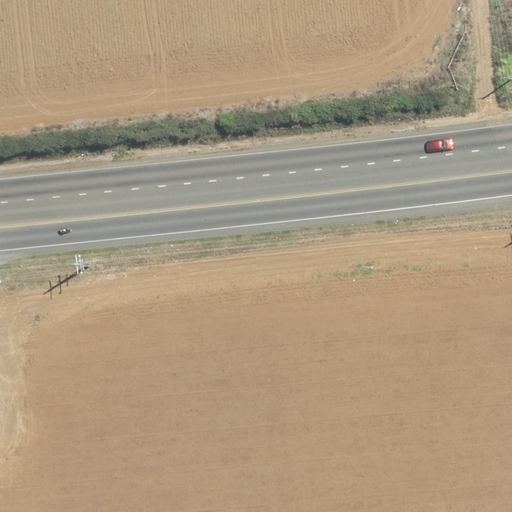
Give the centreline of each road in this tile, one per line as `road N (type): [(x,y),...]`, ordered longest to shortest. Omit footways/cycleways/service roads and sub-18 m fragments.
road 1 (primary): [(0,229),(511,172)]
road 2 (track): [(501,174),(483,0)]
